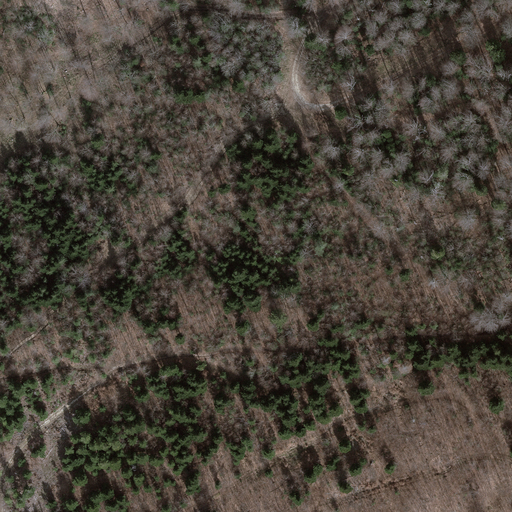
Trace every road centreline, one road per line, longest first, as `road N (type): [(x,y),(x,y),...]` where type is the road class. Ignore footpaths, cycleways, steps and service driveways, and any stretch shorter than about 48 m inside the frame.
road 1 (track): [(338,0),(301,40),(288,72),(291,95),(311,109),(369,91),(511,10)]
road 2 (track): [(490,325),(313,153),(301,102)]
road 3 (track): [(311,109),(339,119),(394,117),(488,94)]
road 4 (track): [(230,12),(198,9),(159,19),(85,70)]
road 5 (track): [(291,95),(185,203)]
